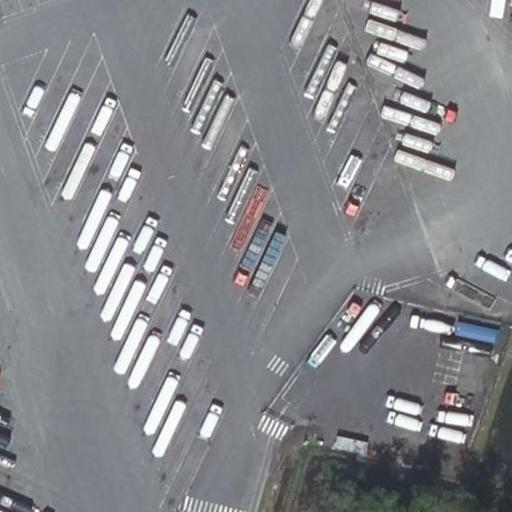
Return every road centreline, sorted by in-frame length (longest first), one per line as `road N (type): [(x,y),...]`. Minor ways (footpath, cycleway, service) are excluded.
road 1 (unknown): [(248,437),(100,26)]
road 2 (unknown): [(443,0),(502,145),(507,199),(495,221),(448,250),(319,285)]
road 3 (unknown): [(97,511),(0,184)]
road 4 (unknown): [(238,0),(294,134),(317,225),(319,285)]
road 5 (unknown): [(319,285),(248,437)]
